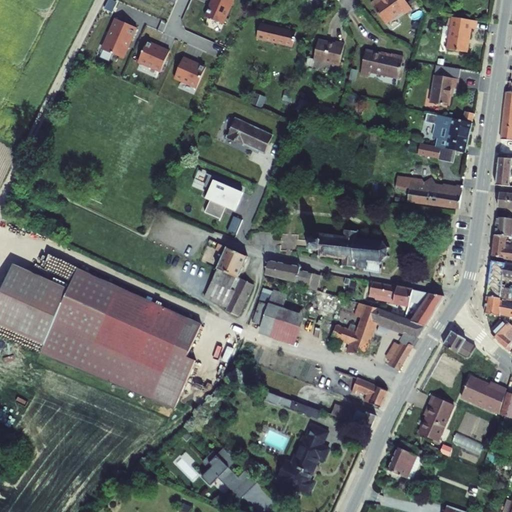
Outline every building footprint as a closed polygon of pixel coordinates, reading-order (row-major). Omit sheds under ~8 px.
[(114,0),(109,9),(116,13),(120,4),(114,0)] [(217,0),(211,16),(229,24),(239,0),(217,0)] [(406,10),(408,14),(415,9),(408,0),(386,0),(386,1),(385,0),(379,0),(374,4),(389,23),(406,10)] [(458,16),(453,49),(473,52),(476,28),(481,29),(482,20),(458,16)] [(116,35),(109,51),(129,60),(134,49),(133,48),(136,42),(137,43),(143,29),(121,19),(115,34),(116,35)] [(262,39),(297,47),(300,31),(265,24),(262,39)] [(152,43),(144,63),(167,73),(175,52),(152,43)] [(316,64),(343,70),(348,48),(338,45),(338,47),(321,44),(316,64)] [(370,49),(365,73),(374,75),(375,71),(404,77),(409,56),(397,53),(396,55),(370,49)] [(189,58),(181,79),(203,88),(212,67),(189,58)] [(445,78),(440,105),(460,108),(463,89),(468,90),(469,81),(465,80),(445,78)] [(436,121),(453,125),(454,119),(438,115),(436,121)] [(480,116),(470,115),(468,122),(479,125),(480,116)] [(457,126),(452,143),(472,148),(478,130),(479,125),(468,122),(459,120),(457,126)] [(243,123),(233,143),(249,150),(250,148),(270,157),(279,141),(243,123)] [(428,141),(425,154),(446,159),(449,147),(431,142),(428,141)] [(511,158),(504,158),(501,185),(506,185),(511,185),(511,158)] [(249,189),(216,175),(211,187),(220,190),(218,195),(221,196),(213,214),(228,220),(237,200),(242,203),(249,189)] [(466,208),(469,186),(451,184),(450,185),(449,185),(446,189),(440,178),(432,183),(430,179),(405,176),(403,189),(416,191),(415,202),(460,207),(466,208)] [(220,190),(216,189),(212,199),(219,202),(221,196),(218,195),(220,190)] [(250,193),(247,192),(242,203),(237,200),(233,208),(242,212),(250,193)] [(511,217),(503,217),(501,235),(511,236),(511,217)] [(234,233),(246,239),(253,223),(241,218),(234,233)] [(327,252),(326,257),(349,261),(349,266),(374,269),(374,271),(388,274),(390,262),(395,257),(395,250),(392,243),(366,241),(367,233),(354,232),(354,237),(328,235),(328,240),(319,239),(317,251),(327,252)] [(511,236),(501,235),(499,257),(511,258),(511,236)] [(254,257),(225,244),(222,251),(230,255),(224,268),(244,278),(254,257)] [(310,284),(308,288),(317,290),(321,274),(307,271),(308,268),(277,261),(273,274),(310,284)] [(511,263),(499,261),(494,298),(492,314),(508,317),(509,315),(511,315),(511,263)] [(209,326),(83,268),(76,283),(62,277),(60,281),(18,263),(0,303),(0,320),(49,343),(45,352),(156,399),(181,410),(203,361),(194,357),(209,326)] [(224,268),(222,273),(258,290),(260,284),(247,279),(246,281),(244,280),(244,278),(224,268)] [(234,307),(232,311),(245,317),(258,290),(222,273),(218,282),(241,292),(234,307)] [(365,281),(357,279),(355,290),(363,292),(365,281)] [(211,297),(234,307),(241,292),(218,282),(211,297)] [(376,294),(376,298),(382,299),(380,305),(393,307),(394,303),(415,306),(420,290),(402,286),(402,288),(378,283),(376,294)] [(291,294),(267,286),(254,328),(265,332),(296,323),(300,311),(287,306),(291,294)] [(450,297),(420,290),(415,306),(426,308),(425,312),(422,311),(421,314),(414,312),(411,319),(432,326),(450,297)] [(359,345),(356,353),(374,356),(384,326),(418,336),(400,367),(405,371),(420,346),(421,347),(433,326),(432,326),(411,319),(374,308),(372,307),(363,333),(342,327),(338,339),(359,345)] [(511,322),(499,335),(511,347),(511,322)] [(458,332),(451,346),(466,354),(473,342),(474,340),(458,332)] [(482,347),(473,342),(466,354),(474,358),(478,357),(483,348),(482,347)] [(479,378),(470,400),(507,416),(511,401),(511,389),(505,386),(503,389),(499,387),(479,378)] [(365,379),(358,398),(361,399),(363,394),(364,395),(366,390),(369,392),(368,393),(378,397),(376,403),(386,407),(387,407),(394,391),(365,379)] [(288,398),(275,394),(272,403),(285,407),(285,405),(288,398)] [(433,418),(424,435),(442,444),(461,406),(440,396),(435,406),(438,407),(433,418)] [(299,402),(288,398),(285,405),(297,409),(299,402)] [(299,402),(297,409),(314,415),(317,408),(299,402)] [(373,417),(353,410),(342,406),(338,416),(350,420),(376,430),(382,416),(374,413),(373,417)] [(429,417),(433,418),(438,407),(435,406),(429,417)] [(317,408),(314,415),(325,419),(327,412),(317,408)] [(293,485),(292,486),(318,497),(323,485),(318,483),(328,459),(333,462),(338,450),(332,448),(338,433),(319,424),(313,438),(311,438),(299,466),(295,464),(287,482),(293,485)] [(481,453),(485,445),(460,432),(456,440),(481,453)] [(404,447),(395,470),(414,478),(426,450),(420,448),(421,446),(409,441),(406,448),(404,447)] [(222,454),(219,451),(207,462),(214,469),(207,477),(215,486),(225,477),(234,486),(235,484),(247,496),(255,489),(243,476),(235,467),(232,465),(240,458),(231,449),(224,456),(222,454)] [(282,480),(287,482),(295,464),(290,462),(282,480)]
